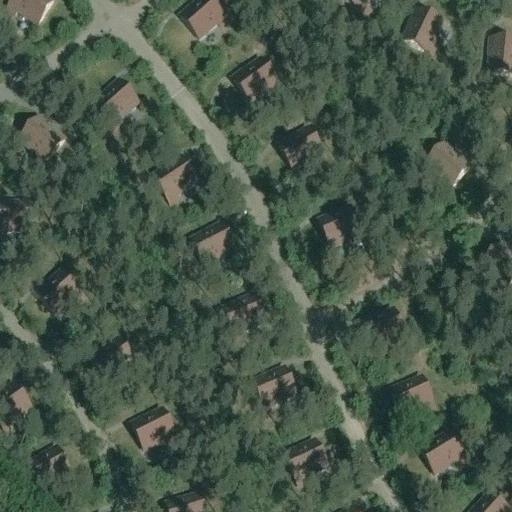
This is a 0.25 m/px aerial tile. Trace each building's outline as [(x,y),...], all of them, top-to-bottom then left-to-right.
[(17,13),(37,27),(53,4),(50,2),(49,0),(14,0),(6,13),(14,18),(17,13)] [(179,20),(198,41),(217,25),(220,29),(227,22),(207,0),(202,0),(190,11),(187,11),(182,15),(182,18),(179,20)] [(367,9),(373,0),(340,0),(365,20),(371,12),(367,9)] [(431,47),(442,25),(417,13),(415,16),(413,17),(410,23),(411,25),(402,44),(432,58),(436,50),(431,47)] [(511,43),(491,41),(491,45),(488,47),(488,53),(490,56),(488,76),(511,78),(511,43)] [(232,82),(249,105),(269,90),(272,94),(280,88),(260,62),(243,74),(241,74),(235,78),(235,80),(232,82)] [(119,122),(137,105),(119,84),(116,87),(113,86),(108,91),(108,94),(93,107),(115,132),(122,126),(119,122)] [(37,121),(19,143),(38,159),(35,163),(42,169),(64,143),(48,130),(48,127),(42,123),(40,123),(37,121)] [(278,149),(292,173),(313,160),(316,165),(324,160),(307,131),(290,142),(287,141),(281,144),(280,147),(278,149)] [(432,174),(450,191),(469,170),(467,168),(467,165),(462,160),(459,161),(444,147),(421,172),(428,178),(432,174)] [(175,198),(196,184),(180,161),(178,162),(175,162),(169,166),(169,168),(152,180),(170,208),(178,202),(175,198)] [(0,206),(0,230),(0,235),(25,233),(26,238),(35,237),(32,204),(12,206),(10,204),(3,205),(1,207),(0,206)] [(318,224),(329,250),(352,240),(354,245),(363,241),(349,210),(331,219),(328,218),(322,220),(321,223),(318,224)] [(212,264),(234,252),(221,227),(218,229),(215,228),(209,231),(208,234),(190,243),(206,273),(214,268),(212,264)] [(511,259),(500,247),(480,267),(483,269),(483,272),(487,277),(490,277),(504,292),(511,284),(511,259)] [(35,298),(54,319),(73,302),(76,306),(83,299),(61,275),(46,288),(43,288),(38,293),(38,296),(35,298)] [(242,334),(265,324),(254,299),(251,300),(248,299),(242,301),(241,304),(222,312),(235,343),(244,339),(242,334)] [(361,325),(371,351),(394,342),(396,347),(405,343),(393,312),(374,320),(371,319),(365,321),(364,324),(361,325)] [(89,362),(105,385),(125,371),(128,376),(136,370),(117,343),(101,354),(98,354),(92,357),(92,360),(89,362)] [(272,407),(295,397),(284,371),(281,373),(278,372),(272,374),(271,377),(252,385),(265,416),(274,412),(272,407)] [(389,394),(400,420),(423,410),(425,415),(434,411),(421,381),(402,389),(400,387),(393,390),(392,393),(389,394)] [(10,425),(30,410),(13,388),(11,390),(8,389),(2,393),(2,396),(0,397),(0,427),(5,435),(13,429),(10,425)] [(130,428),(143,453),(165,442),(168,447),(176,443),(161,413),(143,422),(140,421),(134,424),(133,427),(130,428)] [(419,453),(434,477),(455,464),(458,469),(466,464),(448,435),(431,446),(428,445),(422,449),(422,452),(419,453)] [(304,480),(327,469),(314,444),(311,445),(309,445),(303,447),(302,450),(283,459),(298,489),(306,485),(304,480)] [(48,488),(70,476),(56,451),(53,453),(51,452),(45,455),(44,458),(26,467),(42,497),(50,492),(48,488)] [(506,511),(488,497),(475,511),(473,511),(506,511)] [(165,507),(166,511),(202,511),(198,498),(179,503),(176,502),(170,504),(168,507),(165,507)]
